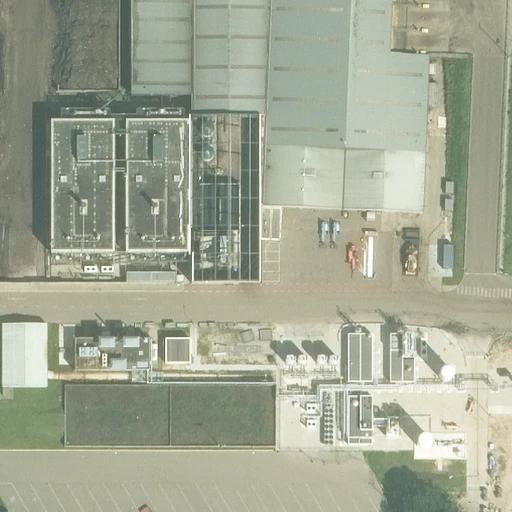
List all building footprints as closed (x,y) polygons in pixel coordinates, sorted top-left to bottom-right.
[(130,0),(130,97),(191,97),(191,122),(125,122),(125,254),(190,254),(190,285),(259,285),(259,241),(280,241),(282,209),(422,215),(429,56),(404,55),(406,0),(130,0)] [(110,122),(50,122),(50,254),(110,254),(110,122)] [(39,193),(39,154),(28,154),(28,193),(39,193)] [(169,279),(170,267),(121,267),(121,279),(169,279)] [(2,325),(3,389),(46,389),(46,325),(2,325)] [(390,383),(413,383),(413,360),(402,360),(402,335),(390,335),(390,383)] [(371,337),(347,337),(347,384),(370,384),(371,337)] [(149,340),(75,340),(75,372),(149,372),(149,340)] [(185,340),(162,340),(162,365),(185,365),(185,340)] [(372,446),(372,398),(348,398),(348,446),(372,446)]
